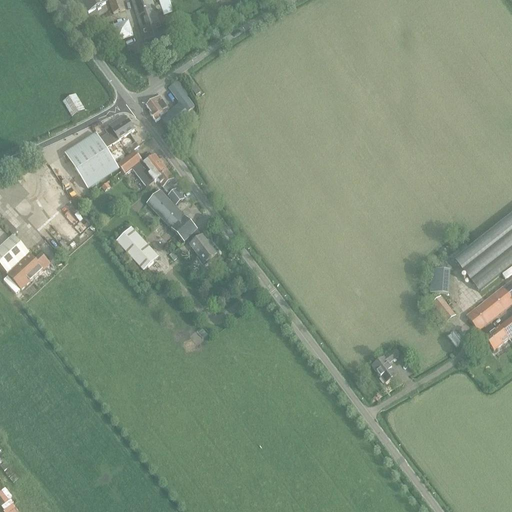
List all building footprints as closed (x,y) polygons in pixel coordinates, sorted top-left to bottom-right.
[(106,5),(105,3),(103,0),(80,0),(88,15),(95,11),(98,12),(101,10),(100,8),(106,5)] [(103,0),(105,3),(109,1),(113,15),(126,11),(122,0),(103,0)] [(144,39),(148,53),(174,45),(169,31),(167,23),(160,25),(155,10),(152,0),(131,0),(136,16),(144,39)] [(159,0),(164,16),(174,13),(169,0),(159,0)] [(113,26),(119,43),(135,38),(130,21),(113,26)] [(185,115),(193,109),(185,98),(187,97),(178,84),(169,90),(180,106),(170,113),(159,98),(146,107),(152,115),(150,117),(155,124),(160,121),(171,135),(190,121),(185,115)] [(197,98),(200,95),(196,89),(192,91),(197,98)] [(64,103),(72,118),(84,111),(75,96),(64,103)] [(108,136),(99,142),(105,151),(134,133),(126,121),(124,122),(122,119),(109,127),(109,128),(104,131),(108,136)] [(119,172),(105,151),(99,142),(95,137),(65,156),(74,169),(89,192),(119,172)] [(130,155),(140,147),(136,143),(126,151),(130,155)] [(154,184),(157,182),(168,174),(155,157),(144,165),(134,153),(117,167),(125,177),(132,172),(147,190),(154,184)] [(177,185),(168,174),(157,182),(169,197),(168,198),(176,208),(184,201),(174,188),(177,185)] [(209,261),(216,256),(202,237),(201,238),(197,233),(197,232),(160,194),(147,206),(184,245),(186,242),(198,258),(196,259),(203,268),(211,263),(209,261)] [(479,293),(511,266),(511,215),(454,262),(479,293)] [(7,221),(2,225),(14,237),(18,233),(7,221)] [(117,244),(143,273),(159,259),(132,230),(117,244)] [(13,238),(0,250),(0,268),(8,276),(7,277),(8,278),(4,283),(17,296),(21,291),(22,292),(44,271),(45,272),(51,266),(42,257),(36,262),(13,238)] [(447,266),(443,261),(437,265),(437,270),(446,271),(447,266)] [(447,296),(448,272),(432,271),(431,294),(447,296)] [(478,333),(511,306),(511,282),(467,319),(478,333)] [(447,324),(455,318),(440,299),(432,305),(447,324)] [(494,353),(511,338),(511,319),(485,340),(494,353)] [(389,365),(399,358),(394,352),(385,359),(385,358),(372,368),(385,385),(397,376),(389,365)] [(4,473),(14,466),(11,461),(1,469),(4,473)] [(9,479),(17,473),(14,468),(5,475),(9,479)] [(22,478),(18,474),(10,480),(13,485),(22,478)] [(0,492),(0,503),(5,511),(20,511),(21,511),(6,489),(0,492)]
